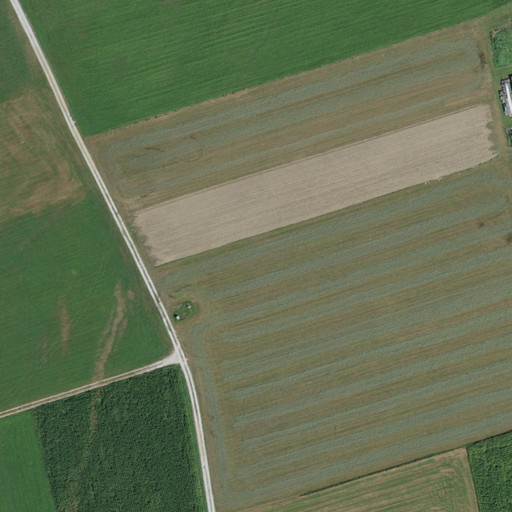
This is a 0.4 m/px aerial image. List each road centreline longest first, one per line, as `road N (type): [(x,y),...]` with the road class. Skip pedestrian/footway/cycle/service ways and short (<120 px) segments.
road 1 (track): [(211,511),(186,363),(12,0)]
road 2 (track): [(186,363),(0,419)]
